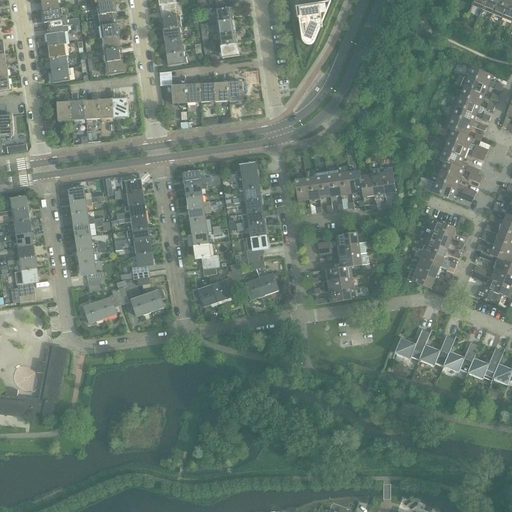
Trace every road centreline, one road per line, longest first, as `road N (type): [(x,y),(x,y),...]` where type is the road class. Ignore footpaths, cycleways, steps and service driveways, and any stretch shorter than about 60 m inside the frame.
road 1 (secondary): [(278,140),(299,134),(331,107),(380,0)]
road 2 (residential): [(45,176),(70,340),(82,349)]
road 3 (residential): [(187,336),(159,159)]
road 4 (residential): [(43,164),(19,0)]
road 5 (secondary): [(363,0),(316,102),(278,128)]
road 6 (residential): [(302,317),(430,298),(452,306)]
road 7 (residential): [(157,146),(136,0)]
road 8 (residential): [(278,128),(258,0)]
road 9 (secondary): [(278,128),(157,146)]
road 10 (secondary): [(159,159),(278,140)]
